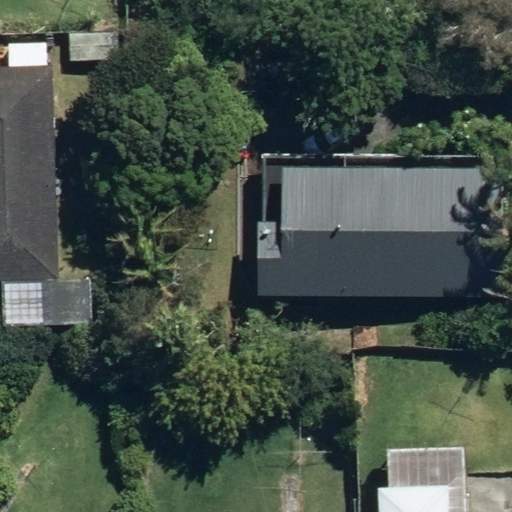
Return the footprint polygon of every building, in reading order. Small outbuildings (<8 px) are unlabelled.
[(261,0),(176,0),(177,14),(262,14),(261,0)] [(74,29),(73,63),(132,63),(132,29),(74,29)] [(65,134),(63,64),(63,37),(15,38),(15,65),(0,65),(0,276),(11,276),(12,325),(102,323),(100,275),(69,276),(65,134)] [(511,167),(303,161),(301,218),(275,217),(273,293),(336,295),(511,300),(511,167)] [(485,511),(487,450),(404,448),(402,511),(485,511)]
